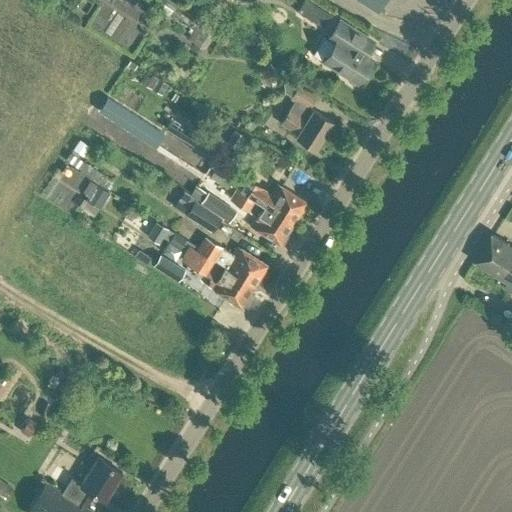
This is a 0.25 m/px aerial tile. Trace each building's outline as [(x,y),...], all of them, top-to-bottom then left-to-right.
[(307,0),(302,0),(297,10),(307,16),(315,5),(307,0)] [(383,0),(359,0),(376,11),(383,0)] [(357,82),(372,59),(364,54),(373,41),(339,20),(328,37),(335,41),(323,61),(357,82)] [(205,50),(216,33),(203,24),(192,41),(205,50)] [(315,148),(332,121),(309,107),(316,96),(287,78),(280,90),(291,97),(289,99),(293,102),(280,122),(297,133),(295,136),(315,148)] [(165,133),(108,96),(99,110),(155,147),(165,133)] [(166,122),(163,127),(209,155),(213,150),(166,122)] [(106,190),(112,180),(80,159),(82,156),(73,150),(65,163),(95,183),(106,190)] [(224,184),(230,173),(213,164),(207,175),(224,184)] [(236,187),(293,222),(306,201),(277,183),(269,195),(261,190),(263,188),(243,176),(236,187)] [(99,206),(109,192),(106,190),(95,183),(88,194),(86,197),(99,206)] [(279,243),(293,222),(236,187),(229,198),(249,210),(250,208),(258,213),(250,225),(279,243)] [(228,222),(236,210),(208,192),(200,204),(228,222)] [(138,208),(128,202),(125,199),(121,200),(118,204),(119,208),(123,211),(132,217),(138,208)] [(50,201),(42,208),(55,222),(63,214),(50,201)] [(212,232),(221,218),(195,201),(186,215),(212,232)] [(158,244),(167,230),(156,223),(147,237),(158,244)] [(511,245),(492,233),(475,260),(508,281),(504,286),(511,290),(511,245)] [(180,250),(186,242),(174,234),(168,242),(180,250)] [(223,266),(253,285),(266,264),(237,245),(232,253),(204,236),(195,249),(223,267),(223,266)] [(223,267),(195,249),(189,245),(181,259),(214,280),(210,287),(239,306),(253,285),(223,266),(223,267)] [(177,280),(183,269),(159,254),(153,265),(177,280)] [(24,419),(20,426),(20,430),(27,435),(32,434),(36,427),(35,423),(28,418),(24,419)] [(97,456),(80,481),(71,475),(61,491),(44,481),(24,511),(93,511),(84,506),(93,493),(103,499),(121,471),(97,456)] [(0,505),(11,489),(0,481),(0,505)]
